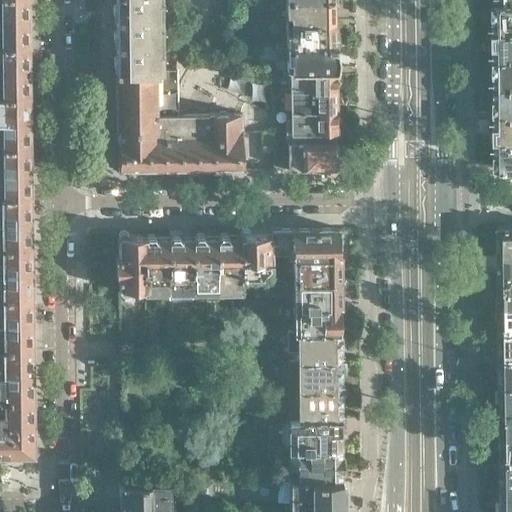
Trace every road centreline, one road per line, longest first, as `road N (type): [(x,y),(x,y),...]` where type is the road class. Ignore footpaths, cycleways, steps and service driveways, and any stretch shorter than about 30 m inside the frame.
road 1 (tertiary): [(448,511),(442,195)]
road 2 (tertiary): [(390,198),(391,511)]
road 3 (residential): [(58,202),(67,511)]
road 4 (residential): [(58,202),(349,199)]
road 5 (residential): [(58,0),(58,202)]
road 6 (tertiary): [(391,0),(390,198)]
road 7 (tertiary): [(442,195),(436,0)]
